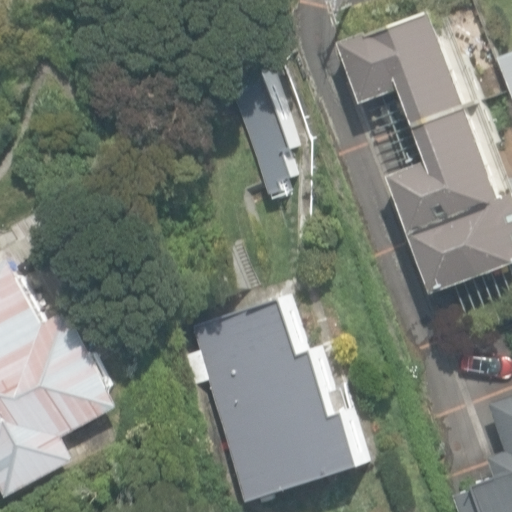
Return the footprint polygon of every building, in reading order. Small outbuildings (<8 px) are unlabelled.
[(398,169),(442,288),(511,262),(511,189),(508,192),(439,6),(348,39),(370,100),(411,85),(437,155),(398,169)] [(511,52),(502,56),(511,81),(511,52)] [(190,84),(230,196),(270,182),(273,191),(287,186),(285,180),(298,176),(288,149),(301,144),(270,56),(190,84)] [(0,469),(13,492),(80,454),(68,433),(125,401),(74,307),(52,320),(16,255),(6,261),(0,250),(0,469)] [(198,324),(254,497),(372,459),(355,407),(343,411),(322,346),(310,349),(292,293),(198,324)] [(511,511),(511,396),(493,403),(509,448),(496,452),(504,475),(456,491),(463,511),(511,511)]
